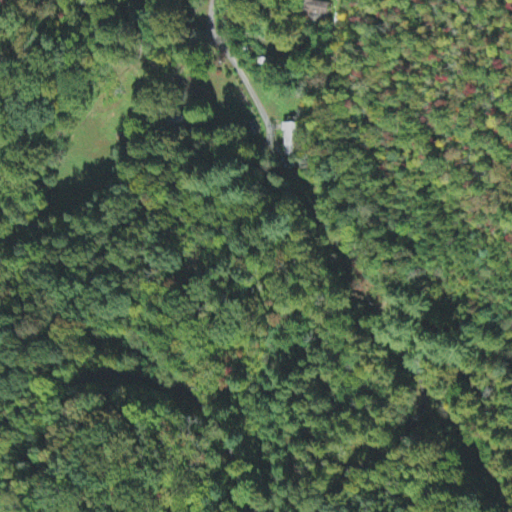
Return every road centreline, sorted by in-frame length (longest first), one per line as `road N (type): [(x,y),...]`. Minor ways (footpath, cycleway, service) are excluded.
road 1 (residential): [(12,511),(24,472),(92,376),(120,373),(208,406),(256,511),(331,508),(352,473),(405,438),(424,391),(396,328),(401,313),(511,365)]
road 2 (residential): [(135,45),(51,165),(34,256)]
road 3 (residential): [(211,37),(182,48),(135,45),(103,28),(85,0)]
road 4 (residential): [(268,124),(211,37),(211,0)]
road 5 (residential): [(340,243),(297,185),(268,124)]
